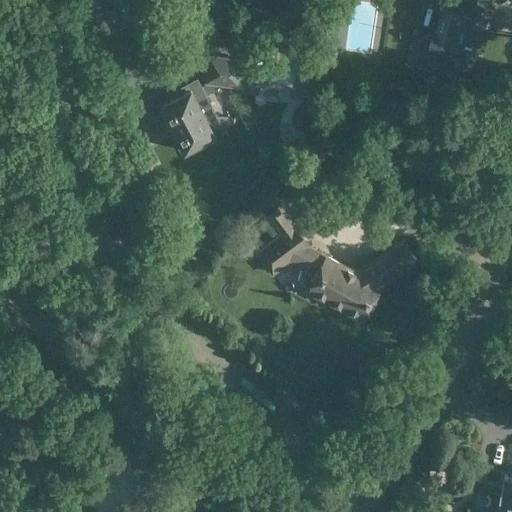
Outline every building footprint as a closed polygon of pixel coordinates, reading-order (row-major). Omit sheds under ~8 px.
[(474,66),(492,1),(489,0),(441,0),(438,12),(440,12),(435,29),(434,29),(428,50),(449,56),(449,59),(474,66)] [(175,90),(178,95),(160,105),(185,151),(223,130),(204,94),(212,90),(212,82),(239,85),(242,59),(208,55),(205,81),(206,81),(206,84),(200,87),(196,79),(175,90)] [(329,116),(326,137),(345,140),(348,119),(329,116)] [(319,156),(319,161),(323,163),(327,159),(324,155),(319,156)] [(308,246),(309,246),(293,225),(257,252),(272,273),(297,254),(321,267),(309,290),(362,317),(379,283),(415,259),(411,253),(412,252),(408,246),(407,247),(403,240),(356,271),(308,246)] [(0,415),(9,407),(0,398),(0,415)] [(511,511),(511,475),(504,474),(497,511),(511,511)]
